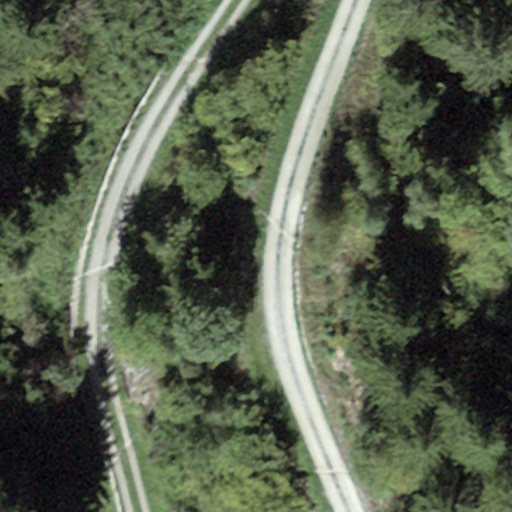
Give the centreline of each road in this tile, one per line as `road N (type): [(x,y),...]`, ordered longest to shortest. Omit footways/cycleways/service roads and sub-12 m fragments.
road 1 (track): [(255,0),(154,180),(120,272),(127,396),(174,511)]
road 2 (track): [(392,0),(341,109),(293,295),(312,395),(359,511)]
